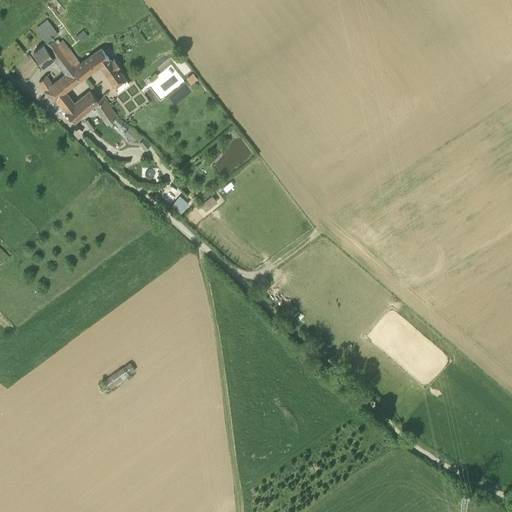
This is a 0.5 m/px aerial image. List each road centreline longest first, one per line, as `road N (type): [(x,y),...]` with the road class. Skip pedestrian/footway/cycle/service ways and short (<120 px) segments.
road 1 (unclassified): [(511,500),(406,441),(226,267),(0,68)]
road 2 (track): [(197,242),(240,511)]
